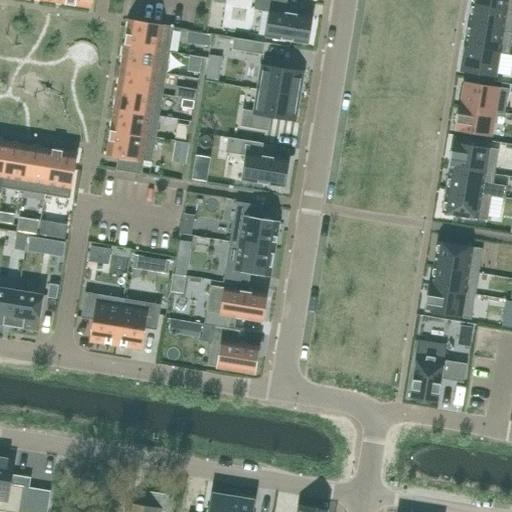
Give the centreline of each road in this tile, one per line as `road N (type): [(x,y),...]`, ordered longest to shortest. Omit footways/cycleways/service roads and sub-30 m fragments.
road 1 (residential): [(346,0),(286,391)]
road 2 (residential): [(365,495),(0,436)]
road 3 (residential): [(62,357),(286,391)]
road 4 (residential): [(511,436),(396,414),(361,416)]
road 5 (residential): [(85,207),(62,357)]
